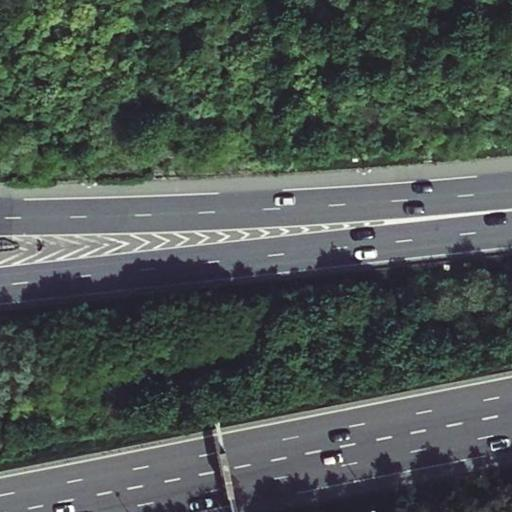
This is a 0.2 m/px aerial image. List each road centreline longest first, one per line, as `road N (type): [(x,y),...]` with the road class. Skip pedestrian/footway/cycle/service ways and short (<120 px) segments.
road 1 (motorway): [(0,510),(511,411)]
road 2 (motorway): [(511,212),(0,285)]
road 3 (motorway): [(511,207),(0,218)]
